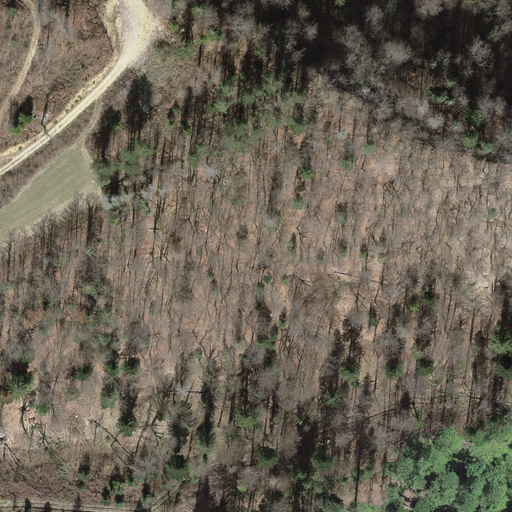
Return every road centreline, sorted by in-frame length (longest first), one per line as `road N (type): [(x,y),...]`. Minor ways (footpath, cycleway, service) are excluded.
road 1 (track): [(130,0),(136,35),(121,64),(0,172)]
road 2 (track): [(0,119),(36,33),(34,9),(24,0)]
